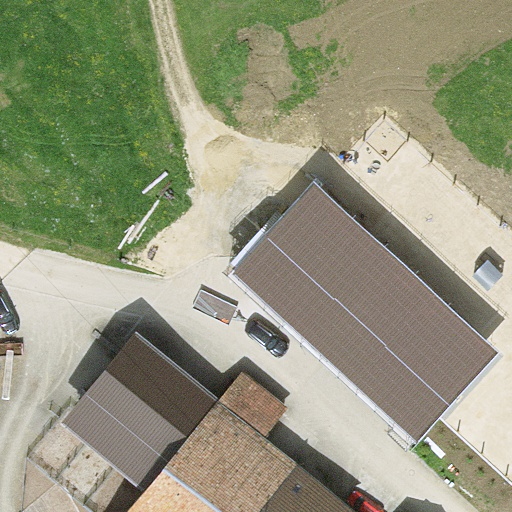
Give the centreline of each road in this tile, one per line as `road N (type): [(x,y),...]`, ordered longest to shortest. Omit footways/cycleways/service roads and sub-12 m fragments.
road 1 (track): [(0,266),(229,349),(275,374),(311,420),(437,511)]
road 2 (track): [(162,0),(218,266),(247,312),(229,349)]
